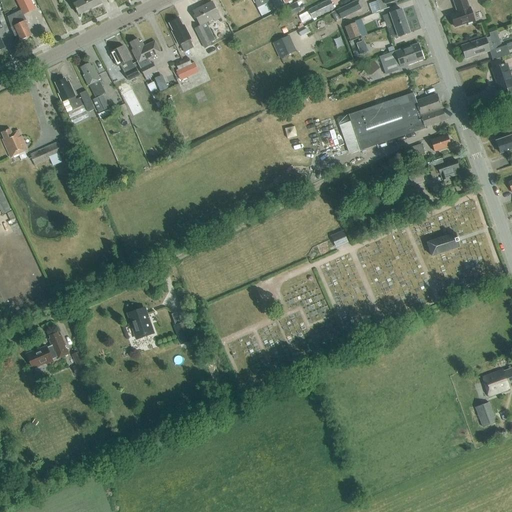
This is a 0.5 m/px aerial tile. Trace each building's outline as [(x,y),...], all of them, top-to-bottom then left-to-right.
[(30,0),(17,0),(24,14),(32,10),(34,9),(30,0)] [(78,15),(91,9),(85,0),(82,0),(77,3),(76,0),(70,0),(73,5),(74,5),(78,15)] [(85,0),(91,9),(102,3),(100,0),(85,0)] [(270,2),(268,0),(253,0),(255,3),(257,8),(265,4),(270,2)] [(281,0),(271,0),(276,10),(284,6),(281,0)] [(335,9),(330,0),(328,0),(308,10),(313,20),(335,9)] [(386,4),(398,0),(376,0),(380,11),(387,9),(386,4)] [(475,23),(470,8),(469,8),(466,0),(455,0),(453,1),(457,12),(451,15),(455,27),(466,23),(467,25),(475,23)] [(341,19),(361,9),(357,1),(337,11),(341,19)] [(214,19),(215,21),(220,19),(212,2),(193,11),(200,26),(214,19)] [(291,16),(301,11),(297,3),(287,8),(291,16)] [(265,4),(257,8),(262,17),(269,13),(265,4)] [(401,10),(390,14),(383,16),(384,21),(385,21),(387,28),(394,25),(406,21),(401,10)] [(21,40),(32,35),(25,21),(24,22),(20,15),(15,18),(19,24),(11,28),(15,37),(19,35),(21,40)] [(180,44),(184,52),(194,48),(190,40),(191,39),(184,25),(183,26),(179,18),(169,23),(173,31),(172,32),(179,45),(180,44)] [(406,21),(394,25),(387,28),(391,39),(398,37),(410,33),(406,21)] [(355,23),(345,27),(350,40),(361,36),(355,23)] [(490,37),(486,39),(486,38),(461,46),(466,59),(490,51),(490,50),(495,49),(501,45),(496,31),(489,33),(490,37)] [(204,32),(198,35),(204,48),(211,45),(210,43),(206,35),(205,34),(204,32)] [(296,51),(289,35),(272,43),(279,59),(296,51)] [(138,39),(130,43),(134,50),(132,51),(145,77),(156,71),(152,63),(150,64),(147,59),(161,53),(155,41),(144,46),(142,41),(139,42),(138,39)] [(406,67),(406,66),(424,59),(418,44),(401,50),(379,57),(385,74),(406,67)] [(111,54),(110,56),(112,59),(114,59),(117,67),(122,64),(126,73),(125,73),(128,81),(140,75),(135,66),(134,66),(124,46),(110,53),(111,54)] [(189,58),(176,64),(178,70),(176,71),(181,80),(199,72),(195,62),(191,64),(189,58)] [(364,68),(371,75),(379,68),(373,60),(364,68)] [(91,67),(89,63),(81,67),(85,75),(83,76),(88,86),(89,85),(96,98),(106,93),(99,80),(100,80),(93,65),(91,67)] [(510,96),(511,95),(511,80),(507,64),(503,66),(503,65),(500,65),(501,66),(492,69),(499,91),(507,89),(510,96)] [(156,78),(162,91),(169,87),(163,74),(156,78)] [(66,83),(64,79),(56,83),(61,93),(59,94),(62,102),(68,99),(69,101),(63,103),(73,124),(89,117),(83,105),(80,98),(76,100),(75,96),(69,82),(66,83)] [(88,112),(95,109),(86,91),(80,94),(88,112)] [(413,93),(349,115),(361,151),(426,129),(425,127),(445,120),(436,94),(416,101),(413,93)] [(109,108),(103,95),(92,100),(99,113),(109,108)] [(129,115),(125,104),(120,106),(124,117),(129,115)] [(116,112),(114,108),(99,115),(101,119),(116,112)] [(10,129),(1,133),(4,139),(2,140),(10,158),(27,150),(19,131),(12,134),(10,129)] [(434,152),(451,146),(448,135),(431,140),(434,152)] [(511,136),(496,141),(501,154),(511,149),(511,136)] [(50,158),(63,153),(58,142),(30,154),(35,166),(51,159),(50,158)] [(411,159),(425,154),(421,144),(407,149),(411,159)] [(444,164),(442,159),(428,163),(430,169),(435,167),(437,174),(440,173),(441,175),(441,174),(443,180),(457,175),(455,170),(459,169),(456,160),(444,164)] [(407,175),(411,186),(424,182),(420,170),(407,175)] [(11,210),(0,188),(0,208),(2,214),(11,210)] [(342,232),(331,237),(335,245),(346,240),(342,232)] [(432,256),(460,247),(460,246),(459,242),(457,238),(456,234),(456,233),(427,243),(429,247),(428,247),(430,252),(432,256)] [(128,314),(137,339),(153,334),(144,308),(128,314)] [(176,325),(183,344),(192,340),(185,322),(176,325)] [(49,339),(51,345),(40,350),(39,349),(30,352),(31,354),(27,355),(33,368),(52,360),(52,359),(56,358),(57,359),(69,354),(61,335),(59,336),(58,333),(49,336),(50,338),(49,339)] [(88,370),(79,352),(72,355),(77,366),(75,367),(78,374),(88,370)] [(511,386),(511,368),(503,372),(503,370),(483,378),(489,397),(507,390),(507,389),(510,388),(509,387),(511,386)] [(476,408),(483,427),(496,422),(489,403),(476,408)]
